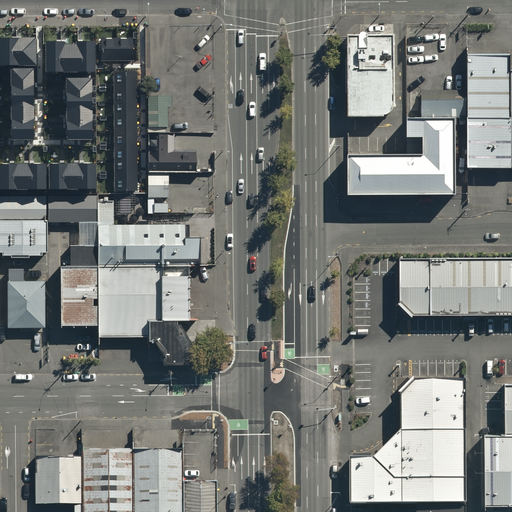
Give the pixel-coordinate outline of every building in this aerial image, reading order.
[(391,32),(349,32),(349,113),(391,113),(391,32)] [(0,65),(35,65),(34,35),(0,36),(0,65)] [(133,38),(101,38),(102,61),(133,60),(133,38)] [(46,39),(46,72),(93,72),(92,39),(46,39)] [(508,54),(464,54),(465,167),(508,166),(508,54)] [(12,139),(33,138),(32,66),(10,66),(12,139)] [(137,72),(114,72),(115,191),(138,191),(137,72)] [(91,138),(90,80),(65,80),(66,138),(91,138)] [(167,96),(148,96),(148,172),(196,172),(196,150),(173,150),(173,134),(167,134),(167,96)] [(349,192),(451,191),(451,113),(406,113),(406,132),(422,131),(422,153),(348,153),(349,192)] [(47,160),(48,190),(94,189),(93,159),(47,160)] [(0,160),(0,189),(45,189),(45,160),(0,160)] [(169,173),(147,173),(148,198),(169,198),(169,173)] [(46,195),(0,195),(0,251),(47,252),(46,195)] [(97,195),(48,195),(48,222),(97,222),(97,200),(97,195)] [(113,200),(97,200),(97,222),(98,264),(200,264),(200,237),(185,237),(185,224),(114,224),(113,200)] [(511,256),(399,257),(399,301),(413,315),(511,315),(511,256)] [(190,265),(98,265),(98,336),(150,336),(164,355),(164,363),(193,363),(192,341),(178,319),(191,320),(190,265)] [(97,266),(60,266),(61,324),(98,323),(97,266)] [(24,269),(7,269),(7,328),(45,328),(45,324),(45,280),(24,280),(24,269)] [(417,380),(398,399),(398,433),(461,432),(461,380),(417,380)] [(461,432),(398,433),(373,459),(393,481),(461,481),(461,432)] [(511,434),(505,435),(485,435),(485,505),(511,504),(511,434)] [(182,452),(133,453),(133,511),(182,511),(182,483),(182,452)] [(133,511),(133,453),(82,454),(82,457),(82,504),(82,511),(133,511)] [(82,457),(36,458),(36,505),(82,504),(82,457)] [(350,459),(350,505),(414,504),(461,504),(461,481),(393,481),(373,459),(350,459)] [(216,511),(217,482),(182,483),(182,511),(216,511)]
